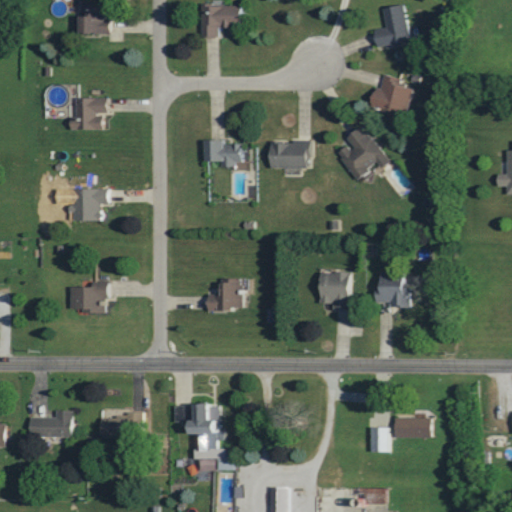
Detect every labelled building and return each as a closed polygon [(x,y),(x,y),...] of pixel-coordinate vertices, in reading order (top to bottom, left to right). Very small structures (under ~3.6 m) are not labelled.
[(83,33),(112,33),(113,4),(84,4),(83,33)] [(244,4),(204,5),(204,37),(221,37),(221,27),(244,26),(244,4)] [(385,8),(387,27),(377,29),(379,45),(411,41),(406,5),(385,8)] [(403,78),(384,73),(375,108),(408,117),(415,88),(402,84),(403,78)] [(106,129),(105,113),(110,113),(110,97),(78,98),(79,117),(73,117),(74,130),(106,129)] [(348,138),(352,144),(341,152),(362,181),(374,172),(371,167),(380,162),(384,167),(392,162),(366,125),(348,138)] [(208,161),(224,160),(224,166),(238,166),(238,161),(245,160),(245,143),(227,143),(227,139),(207,139),(208,161)] [(312,141),(274,141),(273,167),(312,168),(312,141)] [(510,194),(511,193),(511,149),(510,149),(509,173),(501,173),(501,185),(510,185),(510,194)] [(111,188),(74,188),(75,220),(104,220),(103,204),(111,204),(111,188)] [(353,309),(354,272),(324,271),(323,302),(336,303),(336,309),(353,309)] [(411,304),(411,272),(384,271),(384,286),(379,286),(379,304),(411,304)] [(210,310),(243,310),(244,278),(224,278),(224,294),(211,294),(210,310)] [(95,286),(73,286),(72,308),(85,308),(85,312),(106,312),(106,297),(110,297),(111,281),(95,281),(95,286)] [(197,458),(220,458),(221,470),(237,470),(236,454),(228,454),(228,448),(220,448),(219,440),(227,439),(226,431),(222,431),(221,404),(178,405),(178,422),(196,421),(197,458)] [(33,417),(33,437),(74,437),(75,410),(58,410),(58,417),(33,417)] [(104,437),(135,438),(135,429),(144,429),(145,412),(128,412),(128,417),(104,416),(104,437)] [(397,436),(434,437),(435,418),(398,417),(397,436)] [(0,446),(7,447),(8,424),(0,423),(0,446)] [(391,427),(373,426),(373,451),(390,452),(391,427)] [(203,470),(220,470),(219,458),(203,459),(203,470)] [(290,511),(291,487),(274,486),(272,511),(290,511)] [(388,503),(388,488),(367,488),(367,503),(388,503)]
